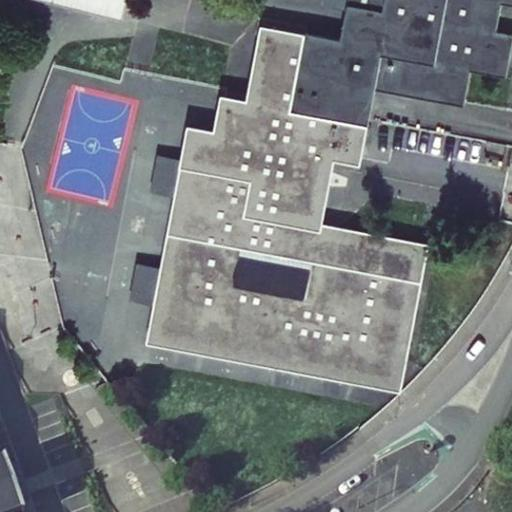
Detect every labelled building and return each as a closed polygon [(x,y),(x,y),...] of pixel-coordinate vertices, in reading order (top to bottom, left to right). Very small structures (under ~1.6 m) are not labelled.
[(67,0),(124,15),(127,0),(67,0)] [(309,222),(321,214),(332,151),(362,156),(375,81),(457,95),(461,93),(463,90),(468,64),(498,69),(507,63),(511,42),(505,33),(494,31),(499,0),(353,0),(353,4),(368,6),(361,40),(347,38),(272,24),(265,33),(252,103),(233,100),(225,105),(216,152),(200,149),(192,153),(178,228),(174,233),(169,261),(172,266),(163,312),(186,316),(182,340),(216,346),(228,336),(236,350),(288,359),(300,352),(302,342),(334,348),(332,357),(341,368),(373,374),(378,372),(380,355),(398,358),(403,355),(409,325),(401,313),(413,306),(419,269),(417,265),(399,262),(402,245),(399,239),(364,232),(355,241),(349,230),(332,227),(319,236),(309,222)] [(511,42),(511,34),(511,0),(499,0),(494,31),(505,33),(511,42)] [(368,6),(353,4),(347,38),(361,40),(368,6)] [(319,236),(332,227),(321,214),(309,222),(319,236)] [(417,265),(419,269),(424,244),(399,239),(402,245),(399,262),(417,265)] [(159,336),(182,340),(186,316),(163,312),(159,336)] [(288,359),(341,368),(332,357),(334,348),(302,342),(300,352),(288,359)] [(399,379),(403,355),(398,358),(380,355),(378,372),(373,374),(399,379)] [(5,464),(0,465),(0,486),(4,486),(14,487),(5,464)] [(0,486),(0,505),(9,502),(16,494),(14,487),(4,486),(0,486)] [(22,511),(16,494),(9,502),(0,505),(0,508),(1,511),(22,511)]
